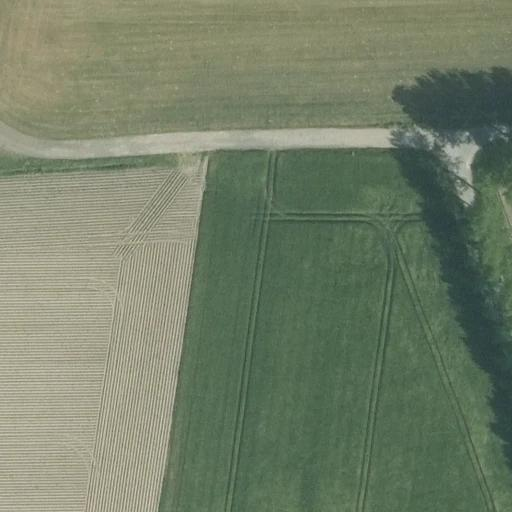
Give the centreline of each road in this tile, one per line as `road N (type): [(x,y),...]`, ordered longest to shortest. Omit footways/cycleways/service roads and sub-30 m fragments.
road 1 (track): [(454,141),(219,139),(59,154),(28,151),(0,135)]
road 2 (unclassified): [(511,323),(454,141),(511,135)]
